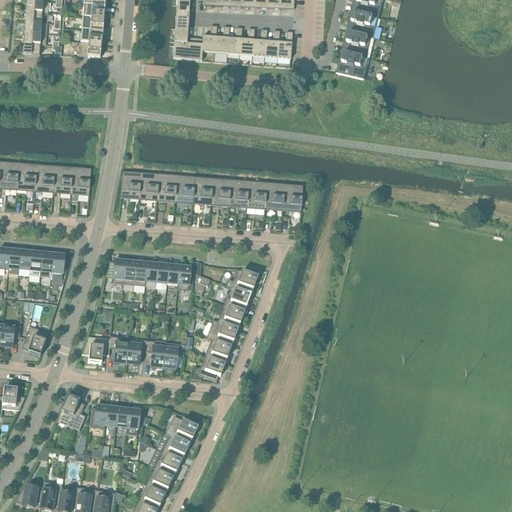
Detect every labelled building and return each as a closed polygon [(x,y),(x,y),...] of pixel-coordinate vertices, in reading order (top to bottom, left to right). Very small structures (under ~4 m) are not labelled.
[(83,0),(83,7),(104,9),(105,1),(104,0),(83,0)] [(189,12),(189,0),(176,0),(176,18),(188,19),(189,12)] [(227,0),(227,2),(217,2),(217,8),(229,8),(230,2),(229,0),(227,0)] [(239,0),(240,3),(230,2),(229,8),(242,9),(242,3),(242,0),(239,0)] [(252,0),(252,3),(242,3),(242,9),(255,9),(255,3),(254,0),(252,0)] [(264,0),(265,4),(255,3),(255,9),(267,10),(267,4),(267,0),(264,0)] [(277,0),(277,4),(267,4),(267,10),(280,11),(280,4),(280,0),(277,0)] [(293,0),(290,0),(290,5),(280,4),(280,11),(293,11),(293,0)] [(356,3),(353,13),(373,18),(372,18),(378,20),(379,19),(378,19),(380,8),(375,6),(376,0),(354,0),(354,2),(356,3)] [(26,2),(26,13),(48,15),(48,4),(47,4),(26,2)] [(83,7),(82,20),(103,21),(103,16),(104,9),(83,7)] [(373,18),(353,13),(350,12),(350,13),(351,13),(349,23),(351,23),(349,34),(368,38),(368,39),(374,40),(373,40),(376,28),(370,27),(372,18),(373,18)] [(25,24),(41,25),(47,25),(48,15),(26,13),(25,24)] [(186,45),(187,40),(188,19),(176,18),(174,44),(186,45)] [(82,20),(81,32),(102,34),(103,26),(103,21),(82,20)] [(47,25),(41,25),(25,24),(24,35),(40,36),(46,36),(47,25)] [(217,28),(211,28),(210,39),(202,38),(202,41),(203,41),(202,54),(214,55),(216,39),(217,28)] [(214,55),(227,56),(228,40),(229,29),(223,29),(222,40),(216,39),(214,55)] [(240,57),(241,41),(242,30),(236,30),(235,41),(228,40),(227,56),(240,57)] [(240,57),(252,58),(253,42),(254,31),(248,31),(248,42),(241,41),(240,57)] [(102,34),(81,32),(80,44),(98,46),(101,47),(101,42),(102,34)] [(265,59),(266,43),(267,32),(261,32),(260,43),(253,42),(252,58),(265,59)] [(265,59),(277,60),(279,44),(279,33),(273,33),(273,44),(266,43),(265,59)] [(346,44),(344,54),(363,59),(369,61),(369,60),(366,59),(368,48),(366,47),(368,39),(368,38),(349,34),(346,33),(346,34),(344,43),(346,44)] [(277,60),(290,61),(292,34),(286,34),(285,45),(279,44),(277,60)] [(46,36),(40,36),(24,35),(23,46),(39,47),(45,47),(46,36)] [(172,61),(180,61),(201,63),(202,54),(195,54),(196,41),(187,40),(186,45),(174,44),(172,61)] [(101,47),(98,46),(80,44),(78,59),(87,59),(87,58),(99,60),(98,60),(99,60),(101,47)] [(23,57),(39,58),(39,47),(23,46),(23,57)] [(363,59),(344,54),(341,53),(341,54),(342,54),(339,64),(341,64),(339,75),(336,74),(336,75),(364,81),(363,80),(366,69),(361,68),(363,59)] [(1,164),(0,164),(0,165),(0,189),(16,191),(16,192),(18,165),(18,167),(0,165),(1,164)] [(17,191),(34,192),(34,193),(34,194),(36,167),(36,168),(19,167),(19,165),(18,165),(16,192),(17,192),(17,191)] [(37,167),(36,167),(34,194),(35,192),(52,194),(52,195),(54,168),(54,169),(37,168),(37,167)] [(53,194),(70,195),(70,196),(72,170),(72,169),(72,171),(54,169),(55,168),(54,168),(52,195),(53,194)] [(88,198),(91,171),(90,171),(90,172),(72,171),(73,170),(72,170),(70,196),(70,195),(88,196),(88,198)] [(122,173),(120,200),(121,200),(121,199),(138,200),(138,202),(140,175),(140,176),(123,175),(123,173),(122,173)] [(138,202),(139,202),(139,200),(156,202),(156,203),(158,176),(158,177),(141,176),(141,175),(140,175),(138,202)] [(156,203),(157,203),(157,202),(174,203),(174,204),(176,178),(176,179),(159,178),(159,176),(158,176),(156,203)] [(174,204),(175,204),(175,203),(192,205),(192,206),(194,179),(194,180),(177,179),(177,178),(176,178),(174,204)] [(193,205),(210,206),(210,207),(212,181),(212,180),(212,182),(195,180),(195,179),(194,179),(192,206),(193,206),(193,205)] [(213,181),(212,181),(210,207),(211,207),(211,206),(228,207),(228,209),(230,182),(230,183),(213,182),(213,181)] [(231,182),(230,182),(228,209),(229,209),(229,207),(246,209),(246,210),(248,183),(248,185),(231,183),(231,182)] [(247,209),(264,210),(264,211),(264,212),(266,185),(266,186),(249,185),(249,183),(248,183),(246,210),(247,210),(247,209)] [(267,185),(266,185),(264,212),(265,210),(282,212),(282,213),(284,186),(283,187),(266,186),(267,185)] [(300,214),(303,188),(302,187),(302,189),(284,187),(285,186),(284,186),(282,213),(283,212),(300,213),(300,214)] [(0,269),(8,270),(9,252),(0,250),(0,269)] [(18,271),(20,253),(9,252),(8,270),(7,275),(18,276),(18,271)] [(29,272),(31,254),(20,253),(18,271),(29,272)] [(39,278),(42,255),(31,254),(29,272),(29,277),(39,278)] [(42,255),(39,278),(50,279),(51,274),(53,256),(42,255)] [(51,274),(62,276),(64,257),(53,256),(51,274)] [(111,285),(122,286),(125,263),(114,262),(111,285)] [(136,264),(125,263),(122,286),(133,287),(136,264)] [(133,287),(144,288),(146,265),(136,264),(133,287)] [(157,266),(146,265),(144,288),(145,288),(145,284),(155,285),(157,266)] [(168,267),(157,266),(155,285),(166,286),(168,267)] [(166,286),(177,287),(176,291),(177,291),(179,268),(168,267),(166,286)] [(190,271),(190,269),(179,268),(177,291),(188,293),(188,291),(192,291),(194,272),(190,271)] [(230,290),(250,297),(249,296),(251,291),(252,291),(257,279),(237,272),(232,284),(228,282),(225,288),(230,290)] [(207,289),(209,282),(199,278),(195,276),(195,284),(207,289)] [(223,307),(244,314),(242,313),(244,308),(246,309),(250,297),(230,290),(223,307)] [(213,322),(212,323),(237,332),(237,331),(236,331),(238,326),(239,326),(244,314),(223,307),(217,324),(213,322)] [(212,323),(206,340),(231,349),(229,348),(231,343),(233,344),(237,332),(212,323)] [(12,329),(1,328),(0,337),(0,348),(11,350),(13,339),(19,340),(20,328),(13,327),(12,329)] [(39,359),(48,335),(29,328),(21,351),(28,353),(27,354),(39,359)] [(113,364),(125,366),(128,345),(117,344),(117,339),(109,338),(109,341),(108,350),(109,350),(115,351),(113,364)] [(109,350),(108,350),(109,341),(88,339),(82,356),(88,357),(88,364),(100,366),(102,357),(108,358),(109,350)] [(192,339),(185,339),(184,352),(191,352),(192,339)] [(210,342),(204,359),(224,367),(224,366),(223,366),(225,360),(226,361),(231,349),(206,340),(206,341),(210,342)] [(139,347),(128,345),(125,366),(138,367),(140,354),(146,354),(147,343),(140,342),(139,347)] [(150,369),(162,370),(164,350),(154,348),(154,344),(147,343),(146,354),(152,355),(150,369)] [(183,359),(184,352),(184,347),(181,347),(165,345),(164,350),(162,370),(175,371),(176,358),(183,359)] [(204,359),(197,377),(192,375),(190,381),(201,382),(202,379),(216,384),(218,378),(220,378),(224,367),(204,359)] [(0,410),(18,413),(24,400),(15,399),(16,392),(3,390),(2,399),(0,398),(0,410)] [(78,404),(79,402),(67,398),(58,420),(57,423),(79,432),(78,433),(79,433),(85,418),(80,416),(84,406),(78,404)] [(92,410),(90,429),(104,430),(104,427),(106,409),(95,408),(95,410),(92,410)] [(104,427),(115,428),(117,410),(106,409),(104,427)] [(115,428),(126,430),(128,411),(117,410),(115,428)] [(128,411),(126,430),(137,431),(139,413),(128,411)] [(173,418),(165,435),(189,447),(189,446),(188,446),(190,441),(191,441),(197,430),(173,418)] [(183,458),(189,447),(165,435),(165,436),(169,438),(161,454),(181,464),(181,463),(179,462),(182,457),(183,458)] [(146,446),(148,441),(143,438),(140,443),(146,446)] [(79,446),(76,454),(82,456),(85,448),(79,446)] [(43,452),(38,462),(47,463),(49,453),(43,452)] [(161,454),(153,471),(173,480),(171,479),(174,474),(175,475),(181,464),(161,454)] [(153,471),(145,488),(164,497),(165,497),(163,496),(166,491),(167,492),(173,480),(153,471)] [(40,505),(39,511),(47,511),(51,511),(53,507),(58,508),(57,511),(61,489),(62,487),(44,484),(42,492),(40,505)] [(75,511),(79,490),(69,488),(69,490),(61,489),(57,511),(69,511),(70,510),(76,510),(75,511)] [(145,488),(137,504),(152,511),(155,511),(158,508),(159,508),(164,497),(145,488)] [(24,492),(22,492),(14,504),(22,505),(22,508),(34,510),(35,504),(40,505),(42,492),(37,492),(37,491),(25,489),(24,492)] [(94,511),(97,492),(79,490),(75,511),(94,511)] [(97,492),(94,511),(112,511),(115,495),(97,492)] [(115,504),(114,505),(120,506),(123,498),(121,497),(116,495),(116,497),(115,504)]
